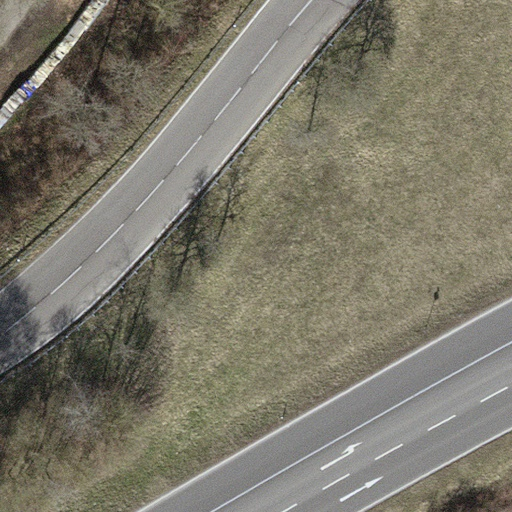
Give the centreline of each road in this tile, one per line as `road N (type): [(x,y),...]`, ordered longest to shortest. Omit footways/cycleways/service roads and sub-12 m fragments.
road 1 (tertiary): [(318,0),(187,165),(82,279),(0,338)]
road 2 (primary): [(511,375),(275,511)]
